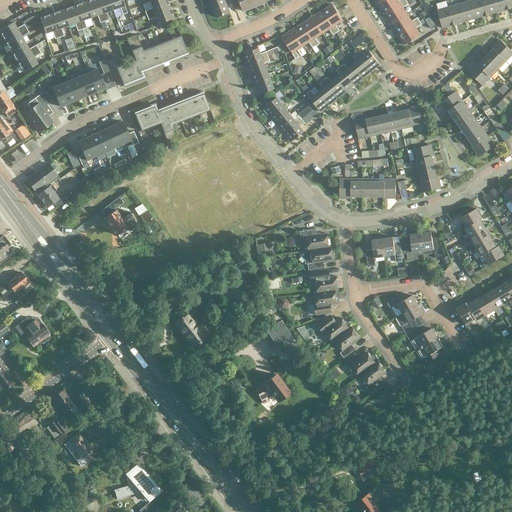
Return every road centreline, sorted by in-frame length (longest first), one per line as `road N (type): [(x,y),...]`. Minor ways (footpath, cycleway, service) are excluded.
road 1 (primary): [(245,511),(114,337)]
road 2 (primary): [(114,337),(0,186)]
road 3 (residential): [(351,222),(430,210),(511,167)]
road 4 (residential): [(123,102),(67,128),(0,181)]
road 5 (residential): [(462,350),(426,286),(355,293)]
road 6 (residential): [(446,44),(418,74),(403,72),(352,0)]
road 7 (residential): [(292,175),(252,126),(225,61)]
road 8 (residential): [(0,419),(104,345)]
